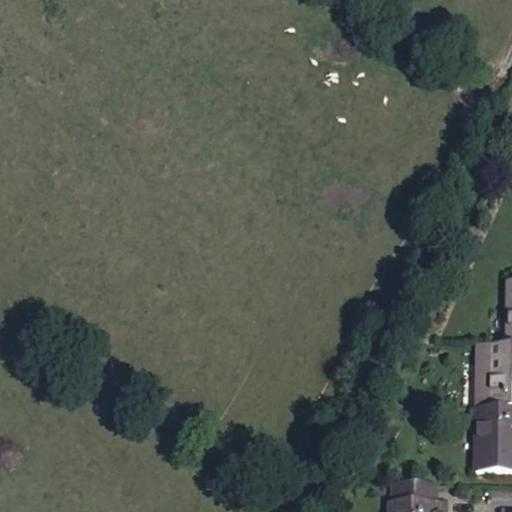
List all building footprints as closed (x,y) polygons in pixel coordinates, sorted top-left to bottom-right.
[(511,285),(500,285),(498,349),(511,349),(511,285)] [(486,348),(471,348),(469,412),(484,412),(486,348)] [(511,412),(511,349),(498,349),(496,349),(486,348),(484,412),(511,412)] [(511,412),(484,412),(469,412),(467,477),(511,476),(511,412)] [(407,492),(393,491),(393,506),(407,506),(407,492)] [(437,492),(407,492),(407,506),(437,506),(437,492)]
